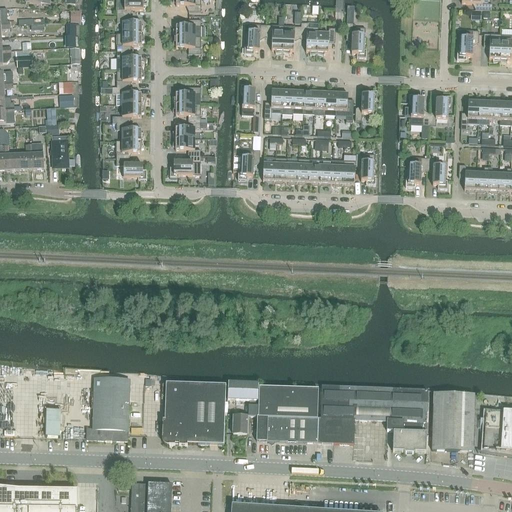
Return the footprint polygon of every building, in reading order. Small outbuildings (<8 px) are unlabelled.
[(147,7),(146,0),(116,0),(116,18),(129,18),(129,12),(143,12),(143,7),(147,7)] [(200,0),(173,0),(173,3),(176,4),(176,7),(188,8),(188,14),(201,14),(200,0)] [(461,0),(461,5),(475,6),(475,12),(492,13),(492,6),(488,6),(488,0),(461,0)] [(7,10),(0,10),(0,27),(10,27),(10,23),(8,23),(7,10)] [(75,21),(77,12),(70,10),(67,19),(75,21)] [(129,18),(116,18),(116,25),(122,25),(122,36),(143,36),(143,35),(145,29),(141,28),(142,24),(129,24),(129,18)] [(201,22),(188,22),(188,28),(176,28),(176,31),(173,32),(174,38),(174,39),(201,39),(201,22)] [(301,25),(301,29),(300,41),(306,42),(306,54),(309,54),(310,57),(316,56),(317,56),(318,35),(318,29),(307,29),(308,25),(301,25)] [(356,60),(366,60),(366,52),(364,52),(365,30),(353,29),(353,25),(347,25),(346,42),(352,42),(351,56),(357,56),(356,60)] [(260,39),(266,40),(266,27),(247,26),(246,48),(244,48),(244,56),(253,57),(254,53),(259,53),(260,39)] [(0,27),(0,40),(1,40),(1,31),(10,31),(10,27),(0,27)] [(281,54),(282,54),(283,28),(266,27),(266,40),(272,40),(271,52),(275,53),(275,56),(281,54)] [(301,29),(294,28),(283,28),(282,54),(283,54),(289,56),(290,53),(293,53),(294,41),(300,41),(301,29)] [(328,36),(318,35),(317,56),(318,56),(324,58),(325,55),(328,55),(328,42),(335,43),(335,30),(328,30),(328,36)] [(460,32),(459,54),(457,54),(457,62),(466,63),(466,59),(472,59),(472,45),(478,46),(479,33),(460,32)] [(122,36),(116,36),(116,54),(129,54),(129,48),(142,48),(142,44),(145,43),(143,37),(143,36),(122,36)] [(499,63),(500,63),(501,37),(484,36),(483,48),(489,49),(489,61),(492,61),(493,64),(499,63)] [(67,37),(67,46),(75,45),(75,37),(67,37)] [(511,50),(511,49),(511,37),(511,38),(501,37),(500,63),(501,63),(507,65),(508,62),(511,62),(511,50)] [(201,39),(174,39),(174,40),(173,46),(176,47),(176,50),(188,50),(188,56),(201,56),(201,39)] [(0,40),(0,53),(11,53),(11,49),(2,49),(1,40),(0,40)] [(77,50),(70,50),(70,58),(71,58),(71,66),(80,66),(80,58),(78,58),(77,50)] [(11,53),(0,53),(0,66),(3,66),(3,65),(7,65),(9,62),(9,57),(12,56),(11,53)] [(116,54),(116,72),(143,72),(143,71),(144,65),(142,64),(141,60),(129,60),(129,54),(116,54)] [(116,72),(116,90),(129,90),(129,84),(141,84),(141,80),(144,79),(143,73),(143,72),(116,72)] [(0,73),(0,86),(13,86),(12,73),(0,73)] [(73,95),(72,84),(62,84),(63,95),(73,95)] [(0,86),(0,99),(4,100),(4,91),(13,90),(13,86),(0,86)] [(241,87),(240,96),(242,96),(242,110),(241,118),(253,118),(256,119),(260,119),(261,106),(256,106),(254,106),(255,92),(250,91),(250,88),(241,87)] [(174,105),(174,107),(200,107),(201,89),(188,89),(188,95),(175,95),(175,99),(172,99),(174,105)] [(116,90),(112,90),(112,96),(116,96),(116,107),(122,107),(143,108),(143,106),(144,100),(141,100),(141,96),(129,96),(129,90),(116,90)] [(282,116),(283,92),(282,92),(282,93),(277,93),(276,91),(272,92),(271,92),(271,105),(265,104),(264,121),(271,121),(271,115),(282,116)] [(282,116),(282,117),(292,117),(292,116),(294,93),(293,93),(287,93),(287,91),(283,92),(282,116)] [(303,116),(303,111),(304,93),(304,94),(298,94),(298,92),(294,93),(292,116),(303,116)] [(314,117),(315,94),(309,94),(308,92),(304,93),(303,111),(303,116),(314,117)] [(325,117),(326,94),(325,94),(325,95),(320,95),(319,93),(315,94),(314,117),(325,117)] [(325,117),(335,118),(336,95),(330,95),(330,93),(326,94),(325,117)] [(354,123),(361,123),(362,116),(374,116),(374,102),(376,102),(377,94),(367,93),(367,97),(362,97),(361,111),(355,110),(354,123)] [(341,94),(336,95),(335,118),(346,118),(346,125),(353,125),(354,102),(347,102),(348,96),(341,96),(341,94)] [(419,101),(419,97),(409,97),(409,106),(411,106),(410,127),(429,128),(429,116),(423,115),(424,101),(419,101)] [(429,116),(429,128),(435,128),(436,121),(448,122),(448,107),(450,107),(451,99),(441,98),(441,102),(436,102),(435,116),(429,116)] [(4,100),(0,99),(0,112),(14,112),(14,104),(11,105),(10,99),(4,100)] [(478,126),(479,103),(479,104),(473,103),(472,102),(468,103),(467,115),(461,115),(460,132),(467,132),(468,126),(478,126)] [(489,122),(490,103),(489,104),(484,104),(483,102),(479,103),(478,126),(489,127),(489,122)] [(489,122),(500,122),(501,104),(500,104),(500,105),(495,104),(494,103),(490,103),(489,122)] [(510,128),(511,104),(511,105),(505,105),(505,103),(501,104),(500,122),(500,127),(510,128)] [(112,125),(116,125),(129,125),(129,119),(141,119),(141,116),(144,115),(143,109),(143,108),(122,107),(122,119),(112,119),(112,125)] [(188,124),(200,124),(200,107),(174,107),(174,108),(172,114),(175,114),(175,118),(188,118),(188,124)] [(14,112),(0,112),(0,125),(15,125),(14,116),(15,116),(14,112)] [(174,140),(174,141),(195,141),(195,131),(200,131),(200,124),(188,124),(188,130),(175,130),(175,133),(172,134),(174,140)] [(122,132),(122,143),(143,143),(143,142),(144,136),(141,135),(141,131),(129,131),(129,125),(116,125),(116,132),(122,132)] [(188,152),(188,158),(200,158),(200,152),(194,152),(195,141),(174,141),(174,142),(172,148),(175,149),(175,152),(188,152)] [(52,143),(53,170),(68,170),(67,143),(52,143)] [(143,144),(143,143),(122,143),(116,143),(116,161),(129,161),(129,155),(141,155),(141,151),(144,150),(143,144)] [(18,156),(18,172),(31,171),(30,146),(26,147),(26,156),(18,156)] [(44,171),(43,155),(43,146),(30,146),(31,171),(44,171)] [(8,147),(4,148),(5,172),(18,172),(18,156),(9,157),(8,147)] [(260,153),(256,152),(241,152),(240,173),(238,173),(238,182),(247,182),(247,179),(253,179),(253,165),(259,165),(260,153)] [(356,156),(355,163),(355,169),(361,169),(361,183),(366,183),(366,187),(375,187),(376,179),(374,179),(375,157),(356,156)] [(200,158),(188,158),(188,165),(173,164),(173,170),(170,170),(170,179),(178,179),(178,177),(200,177),(200,158)] [(275,160),(264,159),(263,183),(264,183),(264,184),(267,186),(270,184),(273,184),(273,185),(274,185),(275,160)] [(409,159),(408,181),(406,181),(405,189),(415,190),(415,186),(420,186),(421,172),(427,173),(427,160),(409,159)] [(284,184),(286,184),(287,166),(287,160),(275,160),(274,185),(275,185),(275,184),(278,184),(281,186),(284,185),(284,184)] [(427,160),(427,173),(433,173),(432,187),(438,187),(437,191),(447,191),(447,183),(445,182),(446,168),(434,168),(434,160),(427,160)] [(129,161),(116,161),(116,168),(123,168),(123,180),(138,180),(138,182),(146,182),(146,172),(143,172),(143,167),(129,167),(129,161)] [(297,167),(298,167),(297,186),(298,186),(298,185),(301,185),(304,187),(307,186),(307,185),(308,185),(309,161),(298,161),(297,167)] [(320,187),(321,162),(309,161),(308,185),(310,185),(310,186),(313,188),(316,186),(319,186),(319,187),(320,187)] [(331,186),(332,162),(321,162),(320,187),(321,187),(321,186),(324,186),(327,188),(330,187),(330,186),(331,186)] [(343,163),(332,162),(331,186),(333,186),(333,187),(336,189),(339,187),(341,187),(341,188),(342,188),(343,163)] [(355,163),(343,163),(342,188),(344,188),(344,187),(346,187),(349,189),(352,188),(352,187),(354,187),(355,169),(355,163)] [(298,167),(297,167),(287,166),(286,184),(287,184),(287,185),(290,187),(293,185),(296,185),(296,186),(297,186),(298,167)] [(475,193),(476,194),(477,175),(465,174),(466,167),(459,167),(458,179),(465,180),(464,192),(466,192),(466,193),(469,195),(472,193),(475,193)] [(488,175),(488,169),(484,169),(483,175),(477,175),(476,194),(477,194),(477,193),(479,193),(482,195),(485,194),(486,193),(487,193),(488,175)] [(511,176),(511,170),(506,170),(506,176),(499,176),(498,195),(500,195),(500,194),(502,194),(505,196),(508,195),(508,194),(510,194),(511,176)] [(499,176),(488,175),(487,193),(489,193),(489,194),(492,196),(495,194),(497,194),(498,195),(499,176)] [(87,441),(128,443),(130,381),(94,380),(93,430),(87,430),(87,441)] [(162,442),(163,443),(164,445),(165,446),(167,447),(187,448),(188,446),(224,447),(226,388),(166,385),(165,422),(163,422),(162,442)] [(258,387),(228,386),(228,403),(250,404),(257,404),(258,387)] [(257,419),(257,443),(282,444),(307,444),(317,445),(317,421),(319,391),(259,389),(258,419),(257,419)] [(335,389),(322,389),(321,421),(317,421),(317,445),(333,445),(335,389)] [(335,389),(333,445),(353,446),(354,422),(355,390),(335,389)] [(355,390),(354,422),(388,423),(387,433),(394,434),(405,434),(405,433),(420,434),(421,424),(427,424),(428,393),(355,390)] [(432,452),(452,453),(454,395),(434,395),(432,452)] [(454,395),(452,453),(473,454),(474,396),(454,395)] [(0,436),(10,437),(10,430),(14,430),(15,412),(0,412),(0,436)] [(45,438),(59,439),(60,412),(46,412),(45,438)] [(511,413),(483,412),(480,454),(511,458),(511,413)] [(233,436),(247,436),(248,419),(234,418),(233,436)] [(394,434),(393,454),(404,454),(404,455),(415,456),(415,455),(426,455),(427,435),(427,425),(427,424),(421,424),(420,434),(405,434),(394,434)] [(148,486),(140,486),(132,486),(130,511),(171,511),(173,486),(148,485),(148,486)] [(0,511),(76,511),(77,511),(77,492),(67,492),(67,493),(61,493),(61,492),(27,491),(27,493),(21,493),(21,491),(0,490),(0,511)]
